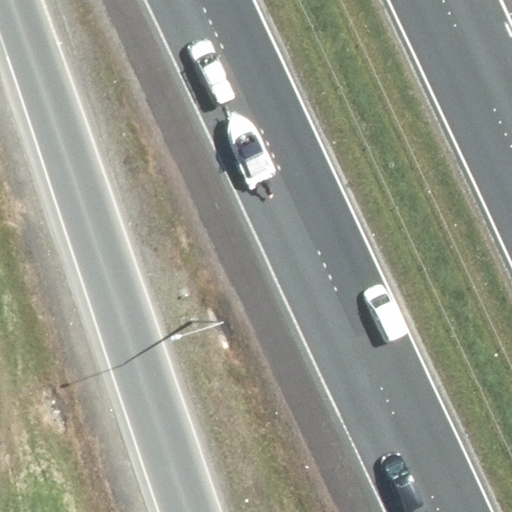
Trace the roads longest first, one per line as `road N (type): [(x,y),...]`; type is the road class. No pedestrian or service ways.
road 1 (motorway): [(439,511),(200,0)]
road 2 (motorway): [(181,511),(10,0)]
road 3 (motorway): [(441,0),(511,152)]
